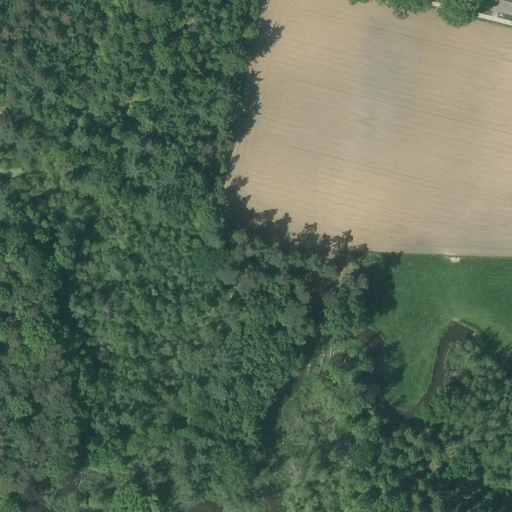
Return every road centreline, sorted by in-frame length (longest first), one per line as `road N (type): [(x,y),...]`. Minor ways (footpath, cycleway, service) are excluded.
road 1 (track): [(207,204),(236,293),(207,416)]
road 2 (track): [(247,0),(207,204)]
